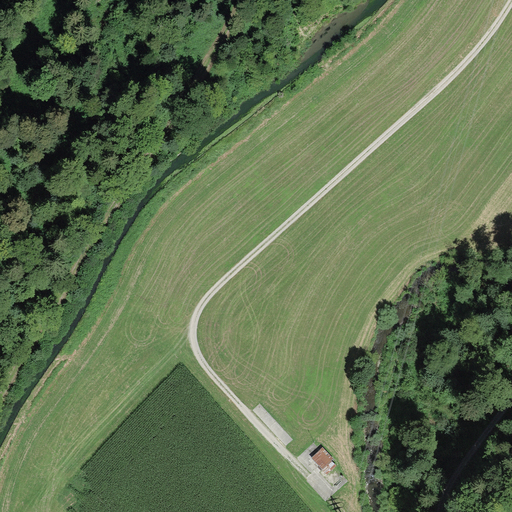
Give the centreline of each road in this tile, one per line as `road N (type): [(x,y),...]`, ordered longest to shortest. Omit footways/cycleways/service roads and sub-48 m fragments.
road 1 (track): [(511,0),(469,57),(197,309),(190,333),(205,370),(340,511)]
road 2 (track): [(245,0),(0,393)]
road 3 (track): [(438,511),(447,485),(511,400)]
